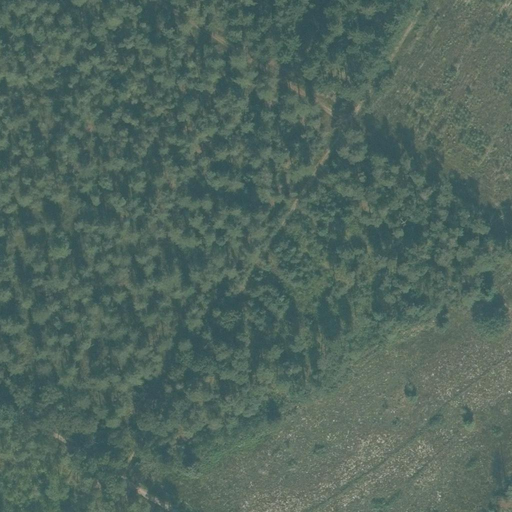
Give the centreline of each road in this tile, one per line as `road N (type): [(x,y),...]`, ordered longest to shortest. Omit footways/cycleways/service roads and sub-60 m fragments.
road 1 (track): [(123,479),(349,122),(153,0)]
road 2 (track): [(0,397),(123,479)]
road 3 (track): [(349,122),(426,0)]
